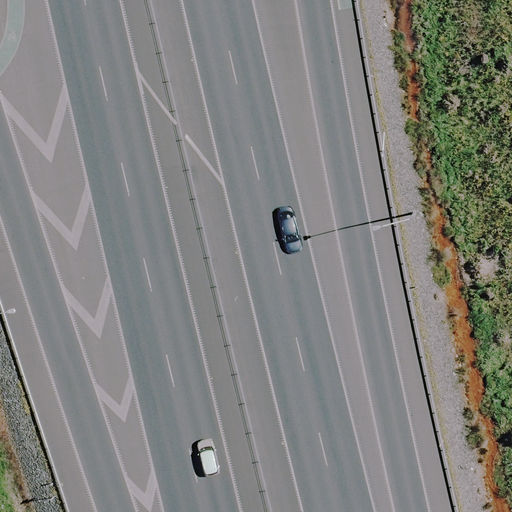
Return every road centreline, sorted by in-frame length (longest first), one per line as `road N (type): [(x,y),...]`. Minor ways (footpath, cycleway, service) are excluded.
road 1 (motorway): [(214,511),(82,0)]
road 2 (motorway): [(219,0),(337,511)]
road 3 (motorway): [(313,0),(407,511)]
road 4 (motorway): [(117,511),(0,148)]
